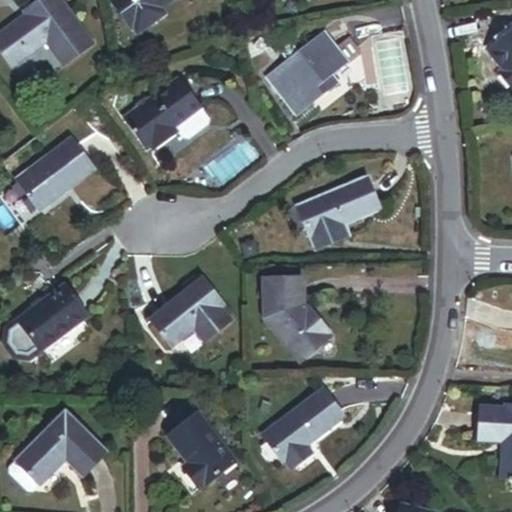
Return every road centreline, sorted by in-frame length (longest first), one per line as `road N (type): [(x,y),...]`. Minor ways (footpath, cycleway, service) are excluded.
road 1 (residential): [(151,231),(190,235),(329,145),(443,133)]
road 2 (residential): [(331,511),(387,460),(416,414),(440,345),(451,266)]
road 3 (residential): [(443,133),(420,0)]
road 4 (residential): [(451,266),(443,133)]
